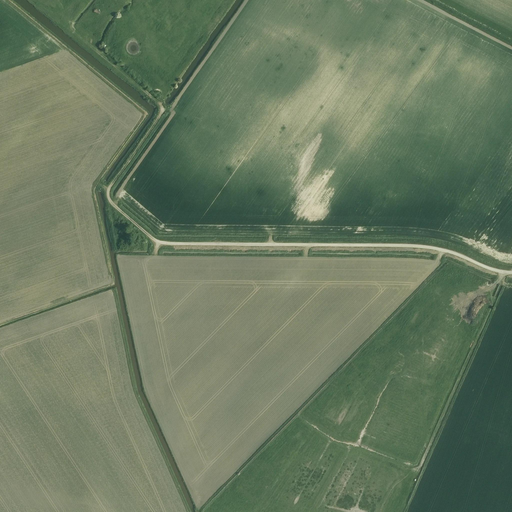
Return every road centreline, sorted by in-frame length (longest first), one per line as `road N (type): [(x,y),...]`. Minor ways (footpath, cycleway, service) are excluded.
road 1 (unclassified): [(158,243),(428,247),(511,273)]
road 2 (track): [(89,46),(162,107),(109,190),(112,203),(158,243)]
